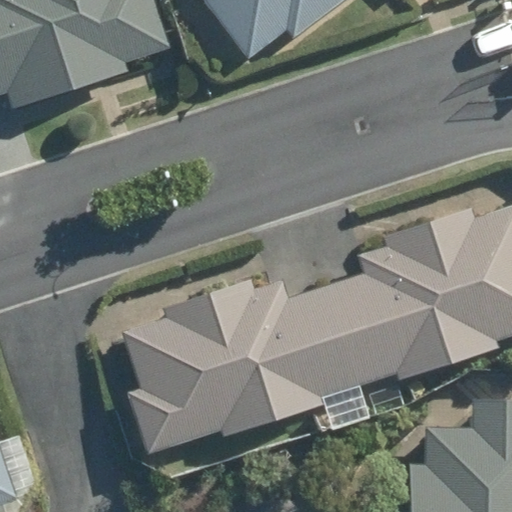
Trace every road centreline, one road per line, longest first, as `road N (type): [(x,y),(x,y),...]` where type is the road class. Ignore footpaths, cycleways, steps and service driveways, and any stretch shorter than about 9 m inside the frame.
road 1 (residential): [(0,202),(511,35)]
road 2 (residential): [(511,120),(0,280)]
